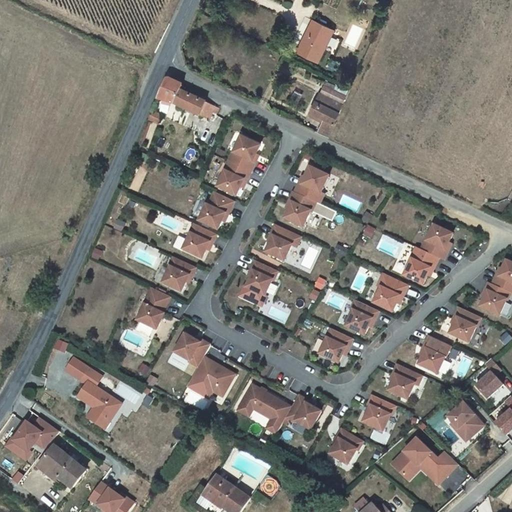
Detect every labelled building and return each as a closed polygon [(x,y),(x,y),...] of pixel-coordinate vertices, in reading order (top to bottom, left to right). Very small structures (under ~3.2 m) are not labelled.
[(298,61),(313,27),(292,17),(276,51),(298,61)] [(174,103),(201,116),(201,115),(207,102),(181,90),(183,85),(171,80),(170,79),(170,80),(168,80),(167,80),(167,81),(159,99),(164,100),(171,102),(174,103)] [(303,129),(309,131),(327,91),(303,79),(288,111),(301,116),(296,126),(303,129)] [(207,102),(201,115),(210,119),(213,112),(218,114),(220,108),(207,102)] [(149,120),(158,124),(162,115),(153,111),(149,120)] [(261,145),(242,137),(235,152),(234,151),(229,161),(252,172),(256,162),(254,161),(257,154),(261,145)] [(252,172),(229,161),(225,171),(226,171),(219,187),(237,196),(242,187),(245,180),(247,181),(252,172)] [(304,184),(299,194),(321,204),(324,206),(329,196),(326,195),(333,177),(314,169),(310,179),(307,186),(304,184)] [(235,201),(216,192),(209,205),(208,205),(200,220),(219,230),(226,214),(229,215),(235,201)] [(298,193),(294,203),(296,204),(293,211),(289,220),(308,229),(315,213),(317,214),(321,204),(299,194),(298,193)] [(321,204),(317,214),(327,218),(331,209),(324,206),(321,204)] [(331,209),(327,218),(337,223),(341,214),(331,209)] [(119,220),(115,228),(122,231),(126,223),(119,220)] [(218,234),(195,224),(191,233),(192,233),(184,249),(203,258),(207,249),(211,242),(213,244),(218,234)] [(303,237),(276,224),(271,235),(274,236),(271,242),(267,252),(286,261),(293,245),(298,247),(303,237)] [(426,240),(422,249),(440,258),(445,260),(449,251),(446,249),(449,243),(454,234),(435,225),(427,240),(426,240)] [(422,249),(417,247),(411,259),(412,259),(405,275),(424,284),(428,275),(431,268),(434,270),(440,258),(422,249)] [(197,267),(174,257),(170,266),(171,267),(164,283),(183,291),(187,282),(190,276),(193,277),(197,267)] [(279,271),(256,260),(252,270),(255,271),(252,277),(247,287),(266,296),(273,280),(275,281),(279,271)] [(498,275),(493,284),(511,292),(511,262),(508,261),(503,269),(501,276),(498,275)] [(409,285),(385,273),(379,286),(382,287),(374,303),(394,312),(398,303),(401,296),(403,298),(409,285)] [(323,288),(326,279),(319,277),(316,286),(323,288)] [(509,300),(511,293),(493,284),(489,283),(486,290),(489,291),(486,298),(482,306),(501,315),(508,300),(509,300)] [(266,296),(247,287),(246,286),(241,296),(263,306),(268,297),(266,296)] [(172,297),(153,288),(145,305),(146,305),(139,320),(158,329),(165,314),(164,313),(172,297)] [(376,321),(380,311),(356,300),(352,310),(354,311),(347,326),(365,335),(370,326),(373,320),(376,321)] [(482,318),(460,307),(455,317),(458,318),(455,325),(451,333),(470,342),(477,327),(478,327),(482,318)] [(354,339),(332,328),(327,338),(328,338),(321,354),(340,363),(344,354),(347,347),(350,348),(354,339)] [(501,339),(506,344),(511,338),(511,337),(508,333),(501,339)] [(195,339),(186,334),(176,352),(191,360),(190,362),(199,367),(205,357),(211,345),(202,340),(201,343),(195,339)] [(423,356),(419,365),(438,374),(445,358),(446,359),(452,347),(429,336),(423,348),(426,350),(423,356)] [(64,352),(68,343),(58,339),(54,348),(64,352)] [(214,362),(205,357),(199,367),(192,379),(214,391),(223,397),(234,378),(212,365),(214,362)] [(82,380),(90,368),(75,358),(67,370),(82,380)] [(486,364),(493,371),(477,386),(488,399),(504,384),(496,375),(502,370),(492,358),(486,364)] [(212,365),(234,378),(236,375),(214,362),(212,365)] [(424,376),(399,364),(394,374),(397,375),(394,381),(390,390),(409,399),(416,384),(419,385),(424,376)] [(101,410),(94,421),(104,428),(115,410),(118,411),(123,404),(97,387),(103,377),(90,368),(82,380),(87,384),(79,397),(95,408),(98,409),(101,410)] [(214,391),(192,379),(188,386),(210,398),(214,391)] [(287,417),(293,407),(253,385),(243,403),(254,409),(273,419),(268,428),(277,434),(287,417)] [(309,400),(299,395),(293,407),(287,417),(296,422),(297,421),(312,430),(322,412),(314,407),(307,403),(309,400)] [(397,406),(373,395),(369,405),(372,406),(364,422),(384,431),(392,415),(393,416),(397,406)] [(254,409),(243,403),(239,410),(250,417),(254,409)] [(466,436),(482,422),(465,403),(449,417),(454,422),(466,436)] [(89,417),(94,421),(101,410),(98,409),(95,408),(89,417)] [(511,409),(497,423),(508,436),(511,431),(511,409)] [(106,429),(118,411),(115,410),(104,428),(106,429)] [(38,429),(44,420),(41,418),(35,426),(38,429)] [(30,452),(37,442),(47,449),(61,432),(44,420),(38,429),(35,426),(28,422),(14,441),(30,452)] [(485,426),(482,422),(466,436),(454,422),(452,425),(467,442),(485,426)] [(365,441),(343,429),(337,438),(340,439),(337,445),(331,454),(349,465),(358,450),(359,450),(365,441)] [(447,477),(459,464),(446,452),(439,459),(418,439),(393,464),(406,476),(418,463),(422,468),(427,472),(434,465),(447,477)] [(87,471),(56,446),(39,467),(67,489),(69,486),(73,488),(87,471)] [(422,468),(418,463),(406,476),(410,481),(422,468)] [(439,485),(447,477),(434,465),(427,472),(439,485)] [(218,475),(199,503),(211,511),(216,511),(220,507),(223,509),(225,508),(230,511),(242,511),(251,499),(218,475)] [(127,497),(125,499),(102,482),(90,499),(108,511),(128,511),(135,503),(127,497)] [(315,499),(302,484),(289,495),(302,510),(315,499)] [(338,511),(347,504),(341,498),(333,505),(338,511)] [(390,511),(385,505),(379,510),(374,503),(371,506),(364,498),(356,506),(360,511),(390,511)]
